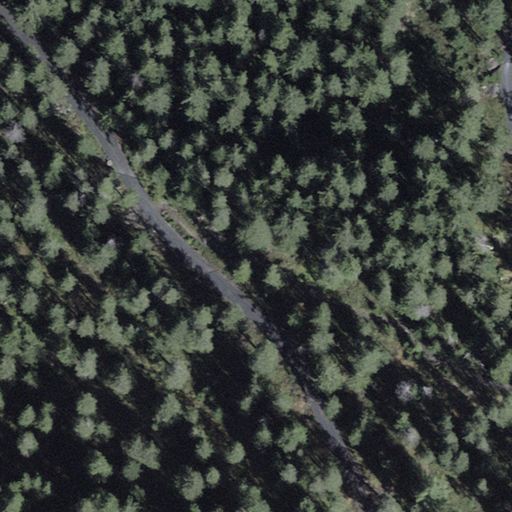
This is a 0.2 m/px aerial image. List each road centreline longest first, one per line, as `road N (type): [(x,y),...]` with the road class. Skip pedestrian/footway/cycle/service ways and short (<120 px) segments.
road 1 (track): [(364,511),(297,365),(148,208)]
road 2 (track): [(108,143),(0,1)]
